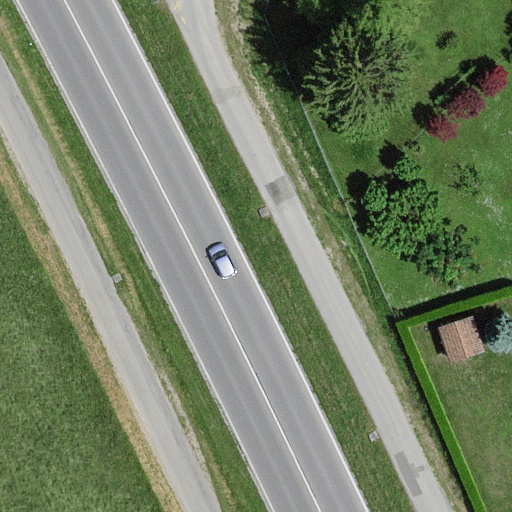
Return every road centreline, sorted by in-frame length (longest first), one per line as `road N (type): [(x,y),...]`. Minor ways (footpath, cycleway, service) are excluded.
road 1 (primary): [(325,511),(67,0)]
road 2 (residential): [(434,511),(185,0)]
road 3 (track): [(0,86),(206,511)]
